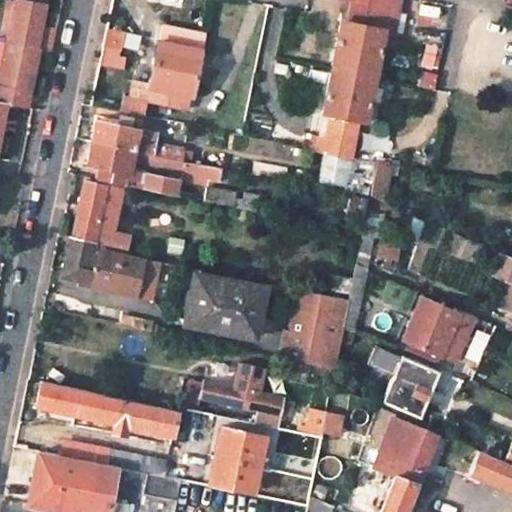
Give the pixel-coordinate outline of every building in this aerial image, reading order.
[(0,39),(6,40),(14,0),(3,0),(0,18),(0,39)] [(43,3),(27,0),(14,0),(6,40),(35,46),(43,3)] [(397,9),(398,0),(353,0),(349,22),(340,20),(321,114),(329,115),(322,149),(351,154),(358,121),(365,122),(382,41),(391,42),(393,31),(397,9)] [(400,33),(404,11),(397,9),(393,31),(400,33)] [(177,29),(159,25),(156,38),(175,41),(177,29)] [(96,62),(122,70),(133,34),(106,27),(96,62)] [(144,99),(170,105),(173,92),(186,95),(191,96),(204,34),(177,29),(175,41),(156,38),(146,85),(143,84),(144,81),(131,79),(127,101),(143,105),(144,99)] [(0,101),(5,102),(25,106),(29,84),(36,47),(35,46),(6,40),(0,39),(0,101)] [(186,95),(173,92),(170,105),(183,108),(186,95)] [(129,120),(107,116),(97,114),(92,138),(182,156),(184,146),(154,141),(156,131),(128,125),(129,120)] [(182,156),(92,138),(87,160),(99,163),(96,175),(231,202),(233,191),(206,185),(205,187),(175,181),(177,174),(203,179),(204,173),(215,176),(217,163),(182,156)] [(385,194),(388,165),(374,164),(370,193),(385,194)] [(106,184),(83,179),(71,235),(107,244),(111,227),(97,224),(102,201),(106,202),(109,191),(104,190),(106,184)] [(107,244),(71,235),(64,271),(94,278),(92,285),(122,292),(128,268),(141,271),(146,252),(107,244)] [(511,256),(501,252),(492,272),(506,278),(495,302),(511,309),(511,256)] [(136,295),(141,271),(128,268),(122,292),(136,295)] [(265,287),(200,273),(190,316),(233,326),(232,332),(254,336),(265,287)] [(278,355),(311,361),(309,370),(328,374),(330,365),(334,366),(347,297),(298,286),(289,328),(284,327),(278,355)] [(458,314),(422,297),(404,339),(440,356),(442,351),(458,314)] [(459,337),(467,319),(458,314),(442,351),(451,356),(459,337)] [(437,371),(400,355),(383,400),(418,416),(428,393),(437,371)] [(244,388),(204,380),(200,397),(256,410),(253,422),(274,427),(280,397),(258,392),(260,384),(246,381),(244,388)] [(117,398),(39,381),(35,405),(113,421),(117,398)] [(176,410),(117,398),(113,421),(111,430),(121,432),(123,424),(171,433),(176,410)] [(325,410),(308,406),(304,427),(321,431),(325,410)] [(325,410),(321,431),(338,434),(341,414),(325,410)] [(397,462),(419,472),(435,434),(392,416),(377,454),(397,462)] [(263,435),(220,426),(208,482),(251,491),(263,435)] [(511,437),(503,456),(491,450),(489,455),(511,465),(511,437)] [(108,448),(72,441),(69,457),(105,464),(108,448)] [(164,460),(108,448),(105,464),(133,469),(161,475),(164,460)] [(69,457),(37,450),(32,476),(27,502),(77,511),(151,511),(156,490),(130,485),(133,469),(105,464),(69,457)] [(511,465),(489,455),(477,450),(475,454),(468,469),(511,489),(511,465)] [(419,472),(397,462),(376,511),(402,511),(408,498),(419,472)] [(23,474),(17,499),(27,502),(32,476),(23,474)] [(321,511),(323,500),(308,493),(306,506),(304,511),(321,511)] [(329,511),(331,503),(323,500),(321,511),(329,511)] [(304,511),(306,506),(289,503),(287,511),(304,511)]
